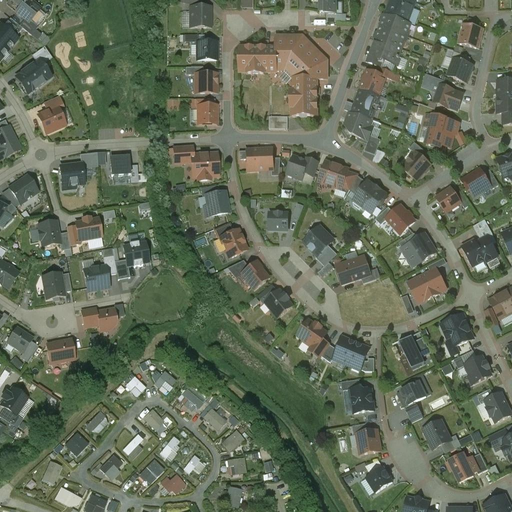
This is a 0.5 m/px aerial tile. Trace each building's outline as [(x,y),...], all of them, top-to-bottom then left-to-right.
[(9,0),(21,9),(28,0),(9,0)] [(21,9),(16,15),(24,22),(29,25),(30,23),(41,10),(28,0),(21,9)] [(254,8),(253,0),(240,0),(241,9),(254,8)] [(336,0),(319,0),(320,14),(325,14),(325,16),(328,16),(336,16),(336,0)] [(407,1),(403,0),(391,0),(385,17),(390,18),(408,25),(415,4),(407,1)] [(210,9),(190,9),(190,29),(210,30),(210,9)] [(336,16),(328,16),(327,24),(340,24),(341,16),(336,16)] [(408,25),(390,18),(388,25),(383,23),(381,29),(406,38),(408,32),(408,33),(411,26),(408,25)] [(10,20),(3,29),(15,39),(22,30),(19,28),(10,20)] [(24,22),(19,28),(22,30),(31,38),(38,29),(30,23),(29,25),(24,22)] [(0,26),(0,62),(18,41),(15,39),(3,29),(0,26)] [(482,31),(464,26),(459,46),(477,50),(482,31)] [(406,38),(381,29),(379,35),(383,37),(381,44),(401,51),(404,45),(403,44),(406,38)] [(302,38),(275,38),(275,51),(276,72),(285,72),(294,80),(315,81),(327,81),(327,63),(324,63),(302,41),(302,38)] [(381,44),(376,42),(370,59),(383,64),(384,63),(395,67),(398,61),(399,61),(399,60),(398,59),(401,51),(381,44)] [(204,44),(197,44),(197,62),(216,62),(216,44),(204,44)] [(270,49),(239,49),(239,74),(247,74),(247,76),(264,76),(264,74),(276,74),(276,72),(275,51),(270,51),(270,49)] [(470,59),(453,53),(451,60),(453,61),(468,66),(470,59)] [(383,64),(370,59),(367,65),(380,70),(383,64)] [(468,66),(453,61),(447,78),(466,85),(472,68),(468,66)] [(41,62),(16,78),(28,95),(52,79),(41,62)] [(397,76),(381,70),(378,77),(386,79),(395,83),(397,76)] [(378,77),(367,72),(360,91),(361,91),(379,98),(380,98),(379,98),(386,79),(378,77)] [(203,76),(195,76),(195,77),(195,95),(216,95),(216,86),(214,86),(214,76),(203,76)] [(446,84),(429,77),(427,84),(439,89),(439,87),(444,89),(446,84)] [(315,81),(294,80),(294,86),(292,86),(291,93),(290,93),(290,110),(292,110),(292,118),(317,118),(317,86),(315,86),(315,81)] [(511,83),(507,83),(497,83),(497,99),(511,99),(511,83)] [(444,89),(439,87),(439,89),(433,104),(448,110),(448,109),(457,113),(463,96),(444,89)] [(379,98),(361,91),(354,109),(373,116),(379,98)] [(511,99),(497,99),(497,115),(502,115),(511,115),(511,99)] [(167,100),(167,111),(180,111),(180,100),(167,100)] [(400,106),(397,122),(406,124),(409,107),(400,106)] [(435,111),(419,106),(416,116),(427,119),(427,118),(433,120),(433,119),(435,111)] [(200,108),(198,108),(198,126),(216,126),(216,108),(213,108),(200,108)] [(58,109),(38,118),(46,137),(66,129),(58,109)] [(373,116),(354,109),(352,115),(371,122),(373,116)] [(352,115),(349,114),(344,126),(351,136),(368,142),(370,137),(373,129),(370,128),(372,122),(371,122),(352,115)] [(511,115),(502,115),(502,126),(511,126),(511,115)] [(287,130),(288,118),(269,117),(269,130),(287,130)] [(433,119),(433,120),(427,118),(427,119),(424,127),(430,129),(426,146),(440,149),(440,146),(450,149),(453,135),(455,135),(458,126),(446,123),(446,122),(433,119)] [(5,122),(0,124),(0,132),(8,129),(5,122)] [(0,132),(0,161),(20,151),(8,129),(0,132)] [(380,141),(370,137),(368,142),(379,146),(380,141)] [(379,146),(368,142),(364,153),(375,157),(376,152),(379,146)] [(428,156),(414,144),(409,150),(415,155),(416,155),(423,161),(428,156)] [(216,156),(192,157),(191,149),(174,150),(174,165),(191,164),(192,175),(197,175),(197,181),(199,181),(200,183),(207,182),(208,181),(209,181),(209,179),(217,178),(216,156)] [(272,151),(245,152),(245,153),(238,153),(239,162),(246,161),(246,173),(272,172),(273,172),(273,160),(272,151)] [(385,155),(376,152),(375,157),(373,162),(378,165),(385,155)] [(82,169),(98,168),(97,155),(80,157),(81,166),(82,166),(82,169)] [(423,161),(416,155),(415,155),(412,159),(411,158),(406,165),(402,170),(416,183),(424,173),(425,173),(427,171),(427,170),(430,167),(423,161)] [(511,155),(497,161),(500,169),(497,174),(503,177),(504,180),(507,179),(511,181),(511,155)] [(306,163),(293,158),(287,176),(293,178),(293,180),(302,183),(304,176),(314,179),(319,164),(307,160),(306,163)] [(128,159),(110,160),(111,178),(129,177),(128,159)] [(280,160),(273,160),(273,172),(272,172),(272,178),(279,178),(280,160)] [(443,160),(438,164),(441,169),(446,165),(443,160)] [(348,172),(326,164),(319,184),(326,186),(327,189),(331,190),(334,189),(341,192),(342,190),(348,174),(348,172)] [(81,166),(60,168),(63,192),(75,191),(75,188),(84,187),(82,169),(82,166),(81,166)] [(483,176),(480,171),(461,183),(466,191),(469,189),(474,198),(490,189),(490,188),(483,176)] [(499,187),(490,172),(483,176),(490,188),(490,189),(491,191),(499,187)] [(358,177),(348,174),(342,190),(349,192),(350,192),(349,192),(358,178),(358,177)] [(27,178),(9,191),(19,206),(38,194),(27,178)] [(358,178),(349,192),(350,192),(357,198),(367,185),(358,178)] [(357,198),(354,203),(355,203),(353,205),(353,207),(359,211),(361,211),(363,209),(372,216),(379,205),(382,207),(387,200),(385,198),(385,197),(367,184),(367,185),(357,198)] [(461,205),(451,190),(435,200),(445,215),(461,205)] [(224,195),(206,199),(208,209),(203,210),(205,219),(227,214),(224,195)] [(299,221),(301,206),(295,205),(293,220),(299,221)] [(11,206),(6,210),(7,211),(6,213),(11,217),(17,212),(11,206)] [(393,215),(386,221),(387,222),(401,236),(414,224),(400,208),(393,215)] [(388,209),(375,222),(380,227),(387,222),(386,221),(393,215),(388,209)] [(289,215),(269,215),(268,236),(289,236),(289,215)] [(90,220),(82,221),(82,222),(82,223),(75,225),(75,228),(78,243),(79,243),(101,239),(97,221),(90,222),(90,221),(90,220)] [(484,222),(473,229),(480,242),(487,239),(492,236),(484,222)] [(57,224),(38,227),(40,234),(39,234),(40,243),(41,242),(42,249),(60,246),(59,236),(57,224)] [(229,225),(213,232),(217,241),(219,240),(233,234),(229,225)] [(75,228),(66,230),(67,235),(69,247),(79,246),(79,243),(78,243),(75,228)] [(320,229),(315,234),(309,232),(304,243),(305,244),(304,245),(309,250),(308,250),(312,254),(313,254),(317,259),(318,258),(328,248),(333,243),(320,229)] [(238,232),(233,234),(219,240),(228,261),(239,256),(239,255),(246,252),(238,232)] [(511,233),(511,232),(502,236),(510,255),(511,254),(511,233)] [(67,235),(59,236),(60,246),(61,253),(70,251),(69,247),(67,235)] [(414,235),(399,245),(402,250),(417,240),(414,235)] [(418,266),(419,267),(437,255),(424,236),(417,240),(402,250),(401,251),(413,270),(418,266)] [(480,242),(475,245),(474,242),(462,249),(473,269),(484,263),(485,265),(498,259),(487,239),(480,242)] [(145,244),(138,246),(138,244),(129,245),(130,247),(123,248),(125,262),(126,268),(127,268),(133,267),(133,269),(142,267),(142,265),(148,264),(145,244)] [(328,248),(318,258),(316,261),(324,269),(337,257),(328,248)] [(113,258),(103,259),(104,268),(105,268),(106,277),(116,275),(114,264),(113,258)] [(358,262),(336,269),(342,287),(361,280),(369,278),(367,274),(364,265),(367,264),(365,258),(358,260),(358,262)] [(444,261),(428,269),(431,274),(446,266),(444,261)] [(125,262),(114,264),(116,275),(117,282),(129,279),(127,268),(126,268),(125,262)] [(0,264),(0,286),(2,288),(2,286),(9,291),(19,275),(12,271),(13,270),(8,266),(7,268),(0,263),(0,264)] [(243,263),(227,270),(235,281),(241,276),(248,270),(243,263)] [(248,270),(241,276),(254,292),(269,280),(256,264),(248,270)] [(104,268),(83,272),(87,293),(109,289),(106,277),(105,268),(104,268)] [(377,271),(367,274),(369,278),(361,280),(363,286),(380,280),(377,271)] [(440,295),(446,292),(436,272),(408,286),(418,306),(425,303),(425,304),(440,296),(440,295)] [(43,281),(46,302),(65,298),(64,294),(61,277),(61,276),(52,277),(52,280),(43,281)] [(68,276),(61,277),(64,294),(72,293),(68,276)] [(272,287),(258,298),(264,306),(266,304),(266,303),(277,294),(272,287)] [(511,290),(501,296),(511,315),(511,314),(511,290)] [(289,302),(284,297),(280,292),(277,294),(266,303),(266,304),(272,311),(271,311),(271,314),(274,318),(277,319),(278,320),(293,308),(288,303),(289,302)] [(501,296),(489,303),(499,321),(511,315),(501,296)] [(402,300),(408,317),(414,314),(407,298),(402,300)] [(95,310),(81,313),(84,329),(98,327),(96,315),(96,314),(95,310)] [(96,314),(96,315),(98,327),(99,333),(110,331),(116,324),(114,311),(96,314)] [(0,319),(0,329),(1,330),(8,318),(3,315),(0,319)] [(463,316),(441,326),(448,344),(446,345),(451,351),(473,341),(466,325),(467,325),(463,316)] [(495,320),(489,323),(492,329),(498,326),(495,320)] [(315,327),(309,322),(298,338),(304,343),(303,344),(310,349),(311,348),(315,351),(316,351),(322,342),(327,335),(321,331),(322,329),(316,325),(315,327)] [(16,329),(6,344),(23,355),(33,340),(16,329)] [(90,335),(93,352),(99,351),(96,334),(90,335)] [(411,338),(399,345),(412,372),(425,366),(422,360),(414,344),(411,338)] [(431,356),(423,339),(422,340),(414,344),(422,360),(430,356),(431,356)] [(347,367),(356,345),(342,340),(337,352),(333,361),(347,367)] [(71,341),(56,344),(56,345),(46,347),(49,365),(75,361),(71,341)] [(322,342),(316,351),(315,351),(312,355),(320,361),(322,359),(330,347),(322,342)] [(369,351),(356,345),(347,367),(360,372),(364,363),(369,351)] [(330,347),(322,359),(330,365),(333,361),(337,352),(330,347)] [(16,356),(10,363),(17,370),(24,364),(16,356)] [(461,358),(453,362),(458,371),(465,368),(464,367),(465,367),(461,358)] [(465,367),(464,367),(465,368),(470,377),(467,379),(471,387),(474,386),(491,378),(488,371),(489,371),(489,370),(488,371),(485,366),(486,365),(485,365),(482,359),(465,367)] [(368,361),(368,363),(364,363),(360,372),(365,374),(374,374),(374,361),(368,361)] [(450,367),(442,369),(444,376),(452,373),(450,367)] [(170,387),(174,382),(163,373),(154,384),(159,388),(164,382),(170,387)] [(421,377),(416,379),(418,385),(419,385),(424,382),(421,377)] [(140,394),(144,389),(133,379),(124,388),(129,392),(133,388),(140,394)] [(359,382),(341,385),(342,393),(351,392),(350,391),(360,390),(359,382)] [(418,385),(401,393),(408,408),(426,399),(419,385),(418,385)] [(27,400),(12,390),(8,396),(5,394),(1,399),(4,401),(0,407),(4,409),(15,417),(16,417),(27,400)] [(360,390),(350,391),(351,392),(354,416),(374,413),(371,392),(360,393),(360,390)] [(201,403),(185,391),(181,396),(185,400),(182,404),(191,411),(194,408),(196,410),(201,403)] [(490,391),(477,397),(481,406),(485,404),(485,403),(494,399),(490,391)] [(494,399),(485,403),(485,404),(488,410),(486,411),(490,419),(492,418),(495,425),(511,417),(501,396),(494,399)] [(15,417),(4,409),(0,414),(0,419),(13,428),(19,419),(16,417),(15,417)] [(224,423),(210,410),(201,420),(216,433),(224,423)] [(151,412),(142,420),(154,432),(162,423),(151,412)] [(104,419),(98,414),(83,430),(88,435),(104,419)] [(8,426),(0,420),(0,427),(5,431),(8,426)] [(432,425),(431,427),(423,432),(428,443),(429,443),(434,451),(441,448),(442,447),(450,443),(450,442),(450,440),(444,430),(442,430),(439,424),(438,424),(435,423),(432,425)] [(370,425),(352,428),(354,437),(357,437),(357,436),(372,433),(370,425)] [(15,430),(8,426),(5,431),(12,435),(15,430)] [(504,431),(489,439),(493,448),(502,444),(501,443),(509,440),(504,431)] [(234,432),(220,444),(229,455),(243,441),(234,432)] [(372,433),(357,436),(357,437),(360,457),(380,453),(376,432),(372,433)] [(87,446),(75,435),(63,447),(75,459),(87,446)] [(121,452),(126,457),(141,441),(136,437),(121,452)] [(461,448),(456,437),(450,440),(450,442),(450,443),(454,451),(461,448)] [(511,438),(509,440),(501,443),(502,444),(504,449),(501,451),(505,459),(508,457),(511,463),(511,462),(511,438)] [(177,443),(171,439),(158,455),(163,460),(177,443)] [(450,443),(442,447),(441,448),(445,456),(454,451),(450,443)] [(480,456),(471,460),(478,473),(477,474),(478,477),(488,472),(480,456)] [(112,457),(98,470),(103,475),(112,466),(114,468),(119,463),(112,457)] [(463,457),(449,463),(459,485),(473,478),(472,476),(477,474),(478,473),(471,460),(466,463),(463,457)] [(197,461),(192,458),(182,471),(187,475),(197,461)] [(154,459),(138,475),(149,486),(164,471),(154,459)] [(226,462),(227,468),(236,467),(237,476),(245,474),(243,460),(226,462)] [(60,468),(48,463),(40,480),(52,486),(60,468)] [(378,463),(366,468),(371,476),(382,469),(378,463)] [(371,476),(366,480),(375,495),(392,484),(383,469),(382,469),(371,476)] [(174,495),(184,487),(174,477),(164,487),(174,495)] [(224,507),(239,509),(242,489),(227,487),(224,507)] [(78,501),(60,491),(56,497),(75,507),(78,501)] [(105,503),(90,497),(82,511),(91,511),(94,507),(102,510),(105,503)] [(511,511),(504,497),(483,507),(485,511),(511,511)] [(415,501),(407,499),(404,511),(426,511),(429,504),(421,503),(422,501),(415,500),(415,501)]
